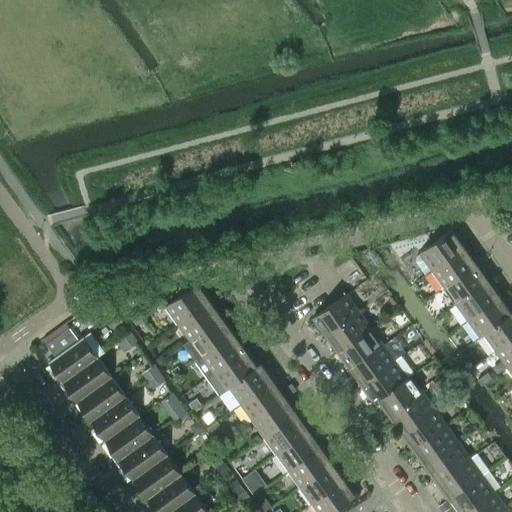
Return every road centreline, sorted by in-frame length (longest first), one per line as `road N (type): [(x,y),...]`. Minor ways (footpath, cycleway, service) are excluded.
road 1 (residential): [(416,511),(240,271)]
road 2 (residential): [(484,206),(240,271)]
road 3 (residential): [(127,511),(20,362)]
